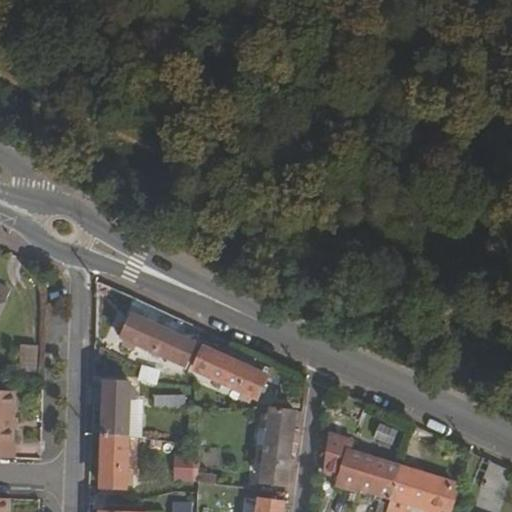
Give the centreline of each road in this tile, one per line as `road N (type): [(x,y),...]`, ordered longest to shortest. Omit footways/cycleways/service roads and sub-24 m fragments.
road 1 (primary): [(50,223),(316,352)]
road 2 (residential): [(50,223),(67,270),(61,481)]
road 3 (primary): [(316,352),(511,442)]
road 4 (residential): [(296,511),(316,352)]
